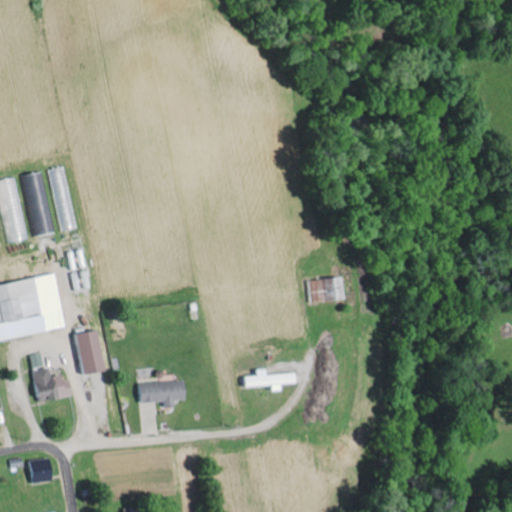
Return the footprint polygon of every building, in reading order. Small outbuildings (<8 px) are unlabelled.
[(49,169),(62,231),(78,227),(66,166),(49,169)] [(55,231),(43,171),(23,175),(35,235),(55,231)] [(0,197),(9,242),(29,238),(16,176),(0,179),(0,197)] [(0,337),(63,328),(55,274),(0,282),(0,337)] [(340,299),(339,277),(307,279),(309,301),(340,299)] [(73,333),(81,374),(102,370),(94,329),(73,333)] [(29,354),(36,401),(69,395),(66,375),(50,378),(48,367),(44,368),(41,352),(29,354)] [(242,387),(268,385),(268,391),(278,390),(277,384),(293,383),(292,372),(263,374),(263,368),(253,368),(253,375),(242,375),(242,387)] [(138,382),(139,402),(163,401),(163,407),(173,406),(173,400),(183,399),(182,380),(138,382)] [(51,480),(47,457),(28,460),(31,482),(51,480)]
